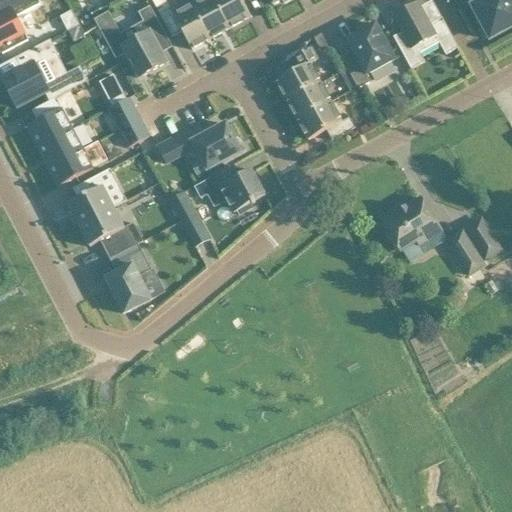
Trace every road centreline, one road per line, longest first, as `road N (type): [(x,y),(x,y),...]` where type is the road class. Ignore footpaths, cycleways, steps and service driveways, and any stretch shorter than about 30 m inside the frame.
road 1 (residential): [(305,200),(252,258),(134,345),(112,349)]
road 2 (unclassified): [(305,200),(340,166),(511,84)]
road 3 (residential): [(0,178),(74,320),(112,349)]
road 4 (residential): [(236,74),(372,0)]
road 5 (residential): [(305,200),(236,74)]
road 6 (track): [(112,349),(84,371),(0,404)]
